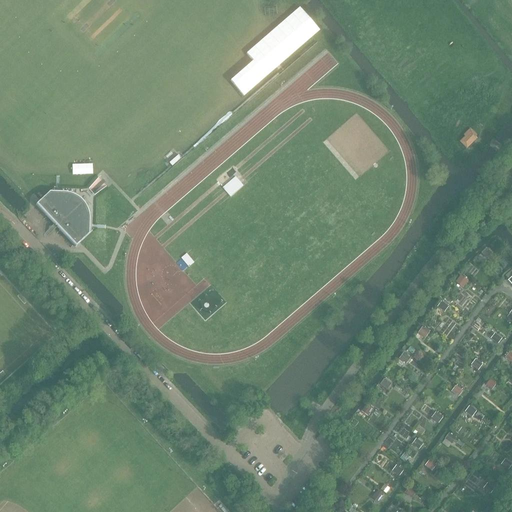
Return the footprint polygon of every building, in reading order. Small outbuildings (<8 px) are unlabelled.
[(252,61),(230,81),(234,85),(243,96),(319,30),(299,8),(252,49),(246,53),(252,61)] [(171,147),(162,155),(165,159),(174,150),(171,147)] [(40,200),(36,205),(54,224),(57,227),(75,247),(80,243),(84,239),(93,230),(94,198),(94,196),(87,189),(54,188),(44,197),(40,200)] [(452,308),(441,301),(432,315),(443,322),(452,308)] [(494,333),(490,339),(497,344),(501,339),(494,333)] [(403,353),(398,359),(406,364),(410,358),(403,353)] [(490,398),(498,386),(489,379),(480,391),(490,398)] [(455,386),(451,392),(457,397),(462,392),(455,386)] [(379,411),(368,403),(359,417),(370,425),(379,411)] [(450,450),(459,438),(449,431),(441,443),(450,450)] [(416,438),(411,445),(418,450),(423,443),(416,438)] [(506,479),(511,471),(511,465),(505,460),(497,472),(506,479)] [(408,506),(417,495),(407,488),(399,499),(408,506)] [(377,511),(378,511),(387,501),(377,494),(368,505),(377,511)]
